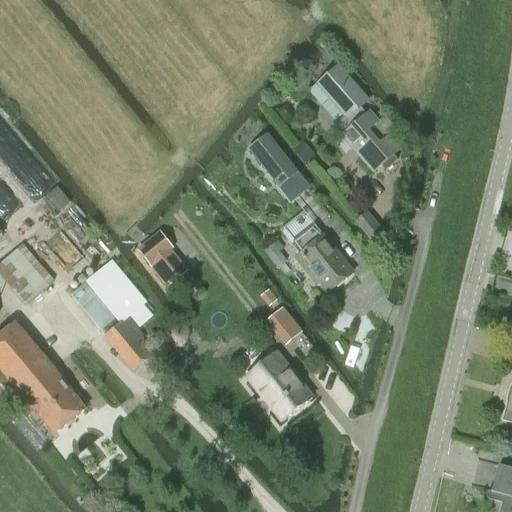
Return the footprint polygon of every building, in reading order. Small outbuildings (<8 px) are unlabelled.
[(337,67),(318,84),(346,116),(333,127),(342,137),(343,138),(352,149),(374,173),(382,167),(386,171),(397,161),(393,156),(401,150),(390,137),(391,136),(393,132),(393,129),(393,128),(392,125),(389,122),(388,122),(386,121),(383,121),(379,122),(378,123),(369,113),(366,116),(360,109),(368,102),(337,67)] [(277,187),(286,181),(296,173),(268,137),(249,151),(277,187)] [(357,222),(372,241),(382,233),(366,214),(357,222)] [(329,293),(353,274),(315,226),(291,245),(299,255),(295,258),(308,275),(312,271),(329,293)] [(160,232),(137,250),(150,267),(174,249),(160,232)] [(274,245),(264,252),(277,269),(287,261),(280,252),(274,245)] [(0,264),(0,274),(26,305),(48,287),(17,251),(0,264)] [(143,335),(129,318),(147,303),(112,261),(71,296),(85,312),(133,372),(150,357),(146,352),(143,335)] [(270,320),(289,343),(301,333),(282,310),(270,320)] [(0,336),(0,369),(20,394),(17,397),(21,402),(20,402),(37,422),(41,419),(55,436),(86,410),(72,393),(61,379),(60,380),(15,325),(0,336)] [(297,384),(290,374),(291,372),(276,353),(254,371),(260,378),(253,385),(283,422),(312,399),(299,383),(297,384)] [(511,386),(502,422),(511,424),(511,386)] [(511,511),(511,469),(499,466),(492,493),(504,496),(500,511),(511,511)]
